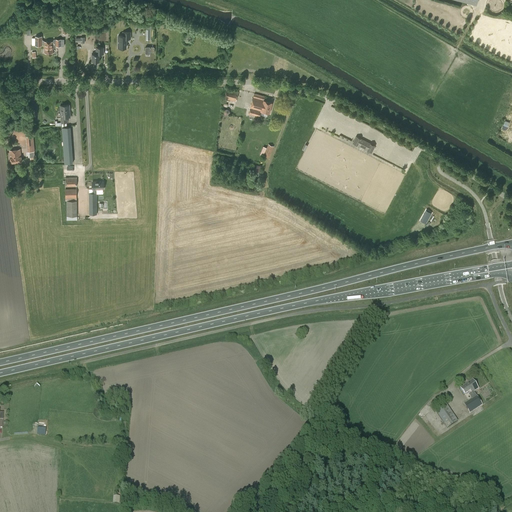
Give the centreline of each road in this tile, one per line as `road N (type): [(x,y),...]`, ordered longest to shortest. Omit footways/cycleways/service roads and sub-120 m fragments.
road 1 (unclassified): [(511,201),(374,117),(315,91),(285,84),(0,81)]
road 2 (primary): [(511,243),(0,362)]
road 3 (primary): [(0,373),(511,264)]
